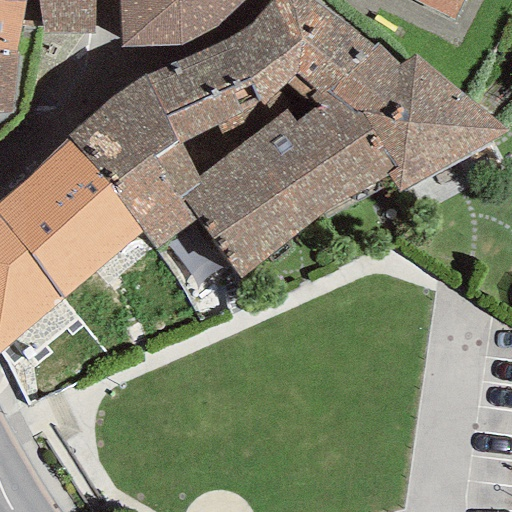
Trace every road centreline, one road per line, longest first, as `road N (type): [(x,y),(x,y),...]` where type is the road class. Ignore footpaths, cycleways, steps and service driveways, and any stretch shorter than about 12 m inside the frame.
road 1 (residential): [(113,84),(240,21),(259,0)]
road 2 (residential): [(0,165),(37,131),(113,84)]
